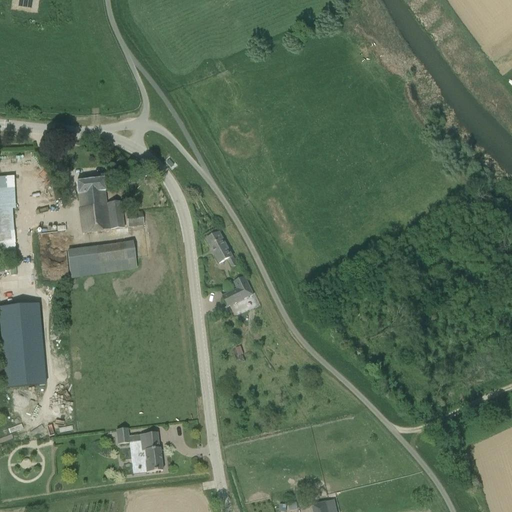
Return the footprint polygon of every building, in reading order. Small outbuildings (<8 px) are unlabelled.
[(82,234),(109,231),(124,229),(121,203),(106,204),(104,192),(105,192),(103,180),(76,183),(77,195),(82,234)] [(0,264),(6,264),(5,258),(17,257),(11,188),(0,189),(0,264)] [(127,228),(143,226),(142,213),(142,212),(126,214),(127,228)] [(219,232),(205,240),(219,264),(226,260),(231,269),(237,266),(232,256),(219,232)] [(90,247),(68,250),(72,278),(94,275),(90,247)] [(253,295),(245,277),(233,283),(236,289),(222,296),(227,308),(253,295)] [(38,304),(0,307),(0,329),(5,389),(45,385),(38,304)] [(234,349),(237,356),(243,354),(240,346),(234,349)] [(128,429),(117,430),(118,445),(129,444),(128,429)] [(138,432),(142,479),(166,477),(160,430),(138,432)] [(328,511),(326,502),(311,505),(312,511),(328,511)]
